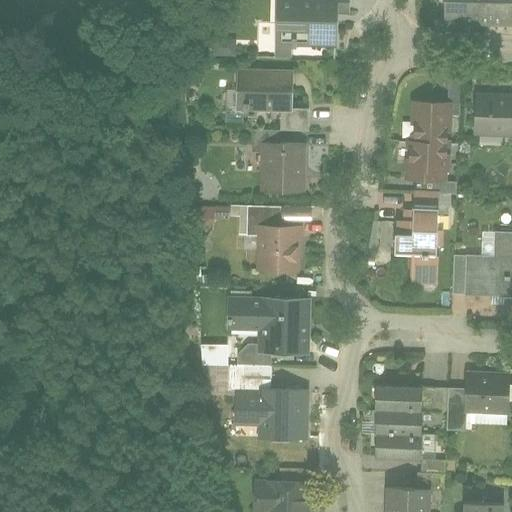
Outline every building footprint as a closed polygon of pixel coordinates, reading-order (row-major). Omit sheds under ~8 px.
[(276,0),(275,39),(337,42),(338,0),(276,0)] [(479,0),(444,0),(444,24),(479,25),(479,0)] [(511,0),(479,0),(479,25),(511,26),(511,0)] [(214,39),(213,55),(235,55),(235,40),(214,39)] [(238,106),(293,106),(293,65),(238,65),(238,106)] [(475,132),(511,132),(511,93),(476,93),(475,132)] [(440,139),(441,100),(406,99),(404,138),(440,139)] [(260,187),(301,188),(303,134),(261,133),(260,187)] [(438,178),(440,139),(404,138),(402,176),(438,178)] [(436,286),(443,194),(409,191),(407,218),(395,217),(392,255),(410,256),(407,284),(436,286)] [(256,266),(300,268),(301,220),(258,219),(256,266)] [(454,256),(453,297),(511,299),(511,231),(483,230),(482,257),(454,256)] [(259,347),(309,349),(312,293),(226,289),(224,326),(260,327),(259,347)] [(507,411),(508,374),(462,372),(461,409),(507,411)] [(264,433),(306,435),(309,383),(235,379),(234,413),(265,415),(264,433)] [(422,408),(422,385),(372,385),(372,407),(422,408)] [(422,430),(422,408),(372,407),(372,430),(422,430)] [(421,453),(422,430),(372,430),(371,453),(421,453)] [(251,511),(307,511),(309,465),(253,463),(251,511)] [(421,511),(421,485),(381,485),(381,511),(421,511)] [(504,511),(505,500),(455,498),(454,511),(504,511)]
